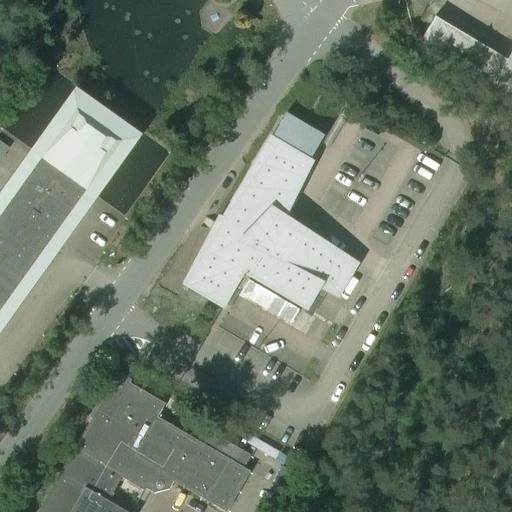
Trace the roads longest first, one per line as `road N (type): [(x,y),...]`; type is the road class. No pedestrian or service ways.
road 1 (unclassified): [(0,470),(338,0)]
road 2 (track): [(511,210),(502,201),(492,128),(467,117),(446,123)]
